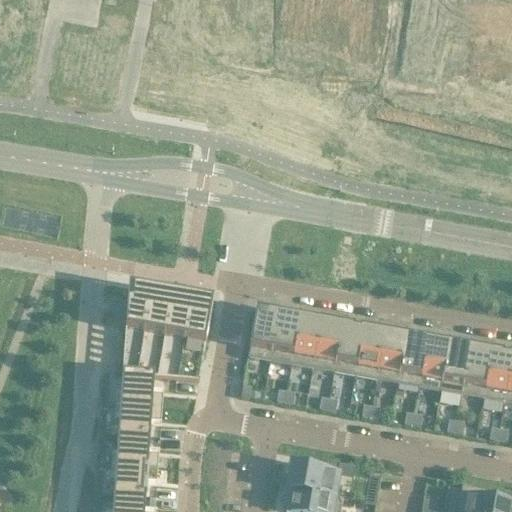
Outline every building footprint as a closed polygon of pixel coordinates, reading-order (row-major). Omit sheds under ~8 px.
[(0,222),(0,229),(56,242),(61,216),(4,205),(0,222)] [(128,291),(125,334),(144,338),(151,295),(128,291)] [(151,295),(144,338),(164,341),(171,299),(151,295)] [(171,299),(164,341),(184,345),(191,303),(171,299)] [(191,303),(184,345),(205,349),(213,306),(191,303)] [(256,314),(247,361),(270,365),(279,318),(256,314)] [(279,318),(270,365),(291,369),(299,321),(279,318)] [(299,321),(291,369),(312,373),(320,325),(299,321)] [(320,325),(312,373),(334,377),(342,329),(320,325)] [(342,329),(334,377),(355,380),(363,333),(360,332),(359,334),(354,333),(355,331),(342,329)] [(363,333),(355,380),(376,384),(384,337),(363,333)] [(384,337),(376,384),(397,388),(406,340),(384,337)] [(406,340),(397,388),(419,392),(428,344),(406,340)] [(428,344),(419,392),(440,395),(448,348),(428,344)] [(448,348),(440,395),(461,399),(469,351),(448,348)] [(469,351),(461,399),(482,403),(491,355),(469,351)] [(491,355),(482,403),(504,407),(511,359),(508,359),(508,360),(503,359),(504,358),(491,355)] [(122,378),(120,409),(161,412),(162,399),(153,398),(154,381),(122,378)] [(241,401),(249,403),(251,391),(243,390),(241,401)] [(278,394),(276,406),(284,407),(286,395),(278,394)] [(286,395),(284,407),(292,408),(294,397),(286,395)] [(321,401),(319,413),(327,414),(329,403),(321,401)] [(329,403),(327,414),(335,416),(337,404),(329,403)] [(120,409),(117,439),(149,441),(151,425),(160,425),(161,412),(120,409)] [(363,409),(361,421),(369,422),(371,410),(363,409)] [(371,410),(369,422),(377,423),(379,411),(371,410)] [(406,416),(404,428),(412,430),(414,418),(406,416)] [(414,418),(412,430),(420,431),(422,419),(414,418)] [(449,424),(446,436),(454,437),(456,425),(449,424)] [(456,425),(454,437),(462,438),(464,427),(456,425)] [(491,431),(489,443),(497,445),(499,433),(491,431)] [(499,433),(497,445),(505,446),(507,434),(499,433)] [(117,439),(115,469),(157,472),(158,459),(148,458),(149,441),(117,439)] [(289,470),(285,492),(343,502),(343,501),(333,500),(339,467),(309,461),(308,463),(313,464),(311,474),(307,473),(289,470)] [(115,469),(113,499),(145,501),(146,484),(156,485),(157,472),(115,469)] [(462,488),(457,511),(507,511),(508,509),(494,506),(490,506),(492,496),(496,497),(497,495),(462,488)] [(285,492),(284,493),(289,494),(285,511),(340,511),(343,502),(285,492)] [(113,499),(112,511),(144,511),(145,501),(113,499)]
